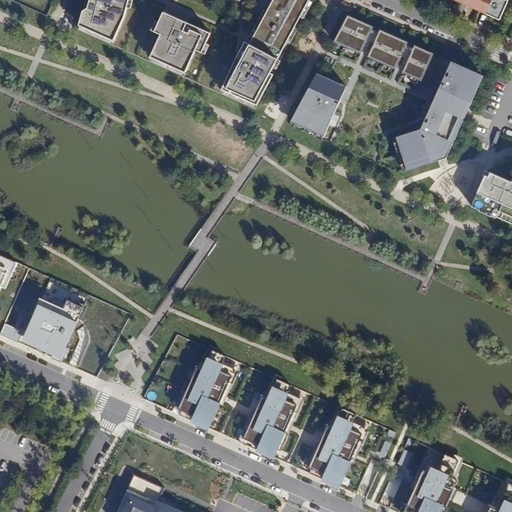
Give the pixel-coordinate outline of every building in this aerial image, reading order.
[(90,0),(83,26),(119,42),(130,0),(90,0)] [(276,0),(228,94),(259,106),(313,0),(276,0)] [(483,0),(472,0),(471,4),(480,8),(483,0)] [(483,0),(480,8),(490,13),(489,15),(500,19),(508,0),(507,0),(483,0)] [(164,16),(155,36),(162,41),(154,63),(186,74),(204,36),(164,16)] [(370,31),(346,19),(333,45),(359,55),(370,31)] [(404,45),(377,33),(367,59),(393,70),(404,45)] [(431,56),(412,49),(400,74),(418,81),(431,56)] [(480,79),(450,66),(418,135),(394,142),(403,172),(447,162),(480,79)] [(315,74),(291,127),(320,140),(344,87),(315,74)] [(511,181),(510,185),(485,174),(475,197),(511,214),(511,181)] [(0,317),(23,267),(0,256),(0,317)] [(65,309),(42,299),(24,344),(64,359),(85,310),(68,301),(65,309)] [(198,347),(173,403),(207,419),(232,362),(198,347)] [(301,391),(263,376),(238,433),(276,449),(301,391)] [(364,421),(330,405),(303,462),(337,478),(364,421)] [(384,457),(391,443),(383,440),(376,454),(384,457)] [(431,511),(456,461),(424,446),(397,503),(414,511),(431,511)] [(405,450),(398,464),(404,467),(412,453),(405,450)] [(186,511),(159,500),(165,488),(129,471),(111,511),(186,511)] [(511,511),(511,491),(495,484),(483,511),(511,511)]
